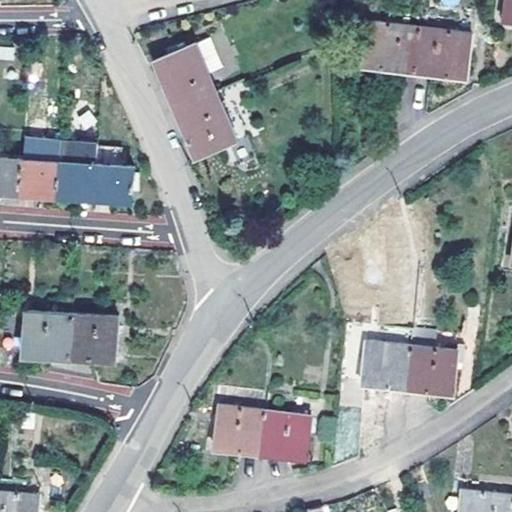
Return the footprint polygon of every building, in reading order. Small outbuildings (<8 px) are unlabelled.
[(414,65),(417,24),(368,19),(364,61),(414,65)] [(417,24),(414,65),(467,71),(471,28),(417,24)] [(178,106),(217,88),(209,70),(224,64),(212,34),(197,41),(197,39),(188,42),(185,36),(178,39),(181,46),(157,56),(178,106)] [(217,88),(178,106),(198,153),(238,137),(217,88)] [(99,199),(100,167),(101,147),(65,145),(64,152),(63,165),(62,197),(73,197),(99,199)] [(43,151),(42,163),(63,165),(64,152),(43,151)] [(0,193),(23,195),(24,163),(0,161),(0,193)] [(62,197),(63,165),(42,163),(24,163),(23,195),(62,197)] [(100,167),(99,199),(136,201),(138,168),(100,167)] [(74,352),(76,312),(31,309),(29,348),(63,351),(74,352)] [(76,312),(74,352),(84,353),(119,356),(121,316),(76,312)] [(410,383),(412,344),(367,340),(364,379),(410,383)] [(412,344),(410,383),(458,387),(460,348),(412,344)] [(260,451),(265,413),(218,406),(213,445),(260,451)] [(265,413),(260,451),(307,458),(312,420),(265,413)] [(0,483),(0,511),(39,511),(38,483),(0,483)] [(510,511),(511,500),(511,497),(460,493),(458,511),(510,511)]
